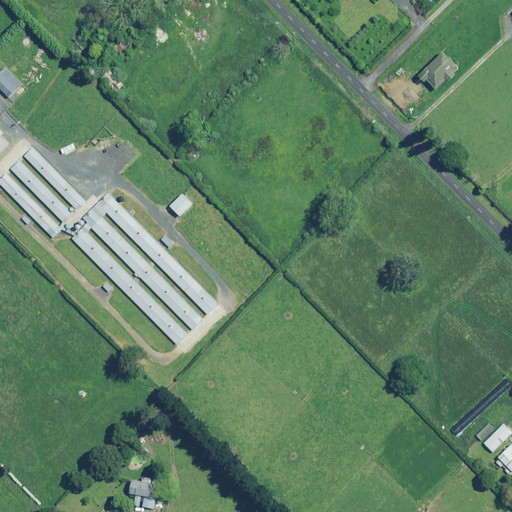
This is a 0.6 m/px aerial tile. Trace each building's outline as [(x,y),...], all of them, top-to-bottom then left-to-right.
[(134,41),(126,35),(119,44),(127,50),(134,41)] [(21,85),(4,68),(0,71),(0,89),(8,98),(21,85)] [(123,85),(109,70),(102,77),(116,92),(123,85)] [(3,132),(0,128),(0,152),(9,144),(0,135),(3,132)] [(85,201),(33,148),(24,156),(76,210),(85,201)] [(72,214),(20,161),(11,169),(63,222),(72,214)] [(61,229),(6,174),(0,179),(0,184),(53,238),(61,229)] [(86,223),(77,232),(71,238),(176,344),(186,334),(87,233),(92,228),(136,272),(133,275),(136,278),(139,275),(192,329),(202,319),(101,218),(106,212),(207,314),(217,304),(108,194),(83,219),(86,223)] [(193,204),(183,194),(170,207),(180,217),(193,204)] [(171,241),(165,235),(161,239),(166,245),(171,241)] [(112,289),(106,283),(102,287),(108,293),(112,289)] [(494,428),(488,423),(476,435),(481,441),(494,428)] [(511,433),(503,424),(484,443),(493,452),(511,433)] [(506,470),(505,471),(509,475),(511,472),(511,446),(511,445),(498,458),(499,459),(496,462),(501,467),(502,465),(506,470)] [(152,495),(154,479),(144,478),(143,483),(131,481),(129,494),(130,494),(130,497),(135,497),(134,506),(140,506),(141,501),(144,502),(143,507),(154,508),(156,496),(152,495)]
